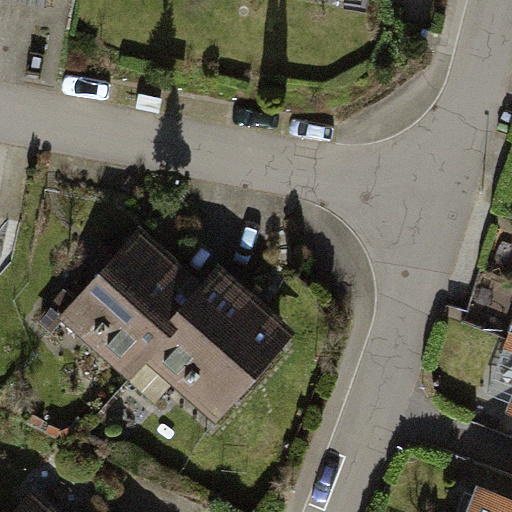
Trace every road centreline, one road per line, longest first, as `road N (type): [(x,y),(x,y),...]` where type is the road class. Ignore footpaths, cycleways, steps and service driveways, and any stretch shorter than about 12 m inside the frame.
road 1 (residential): [(443,219),(310,177),(0,117)]
road 2 (residential): [(443,219),(344,511)]
road 3 (residential): [(510,0),(443,219)]
